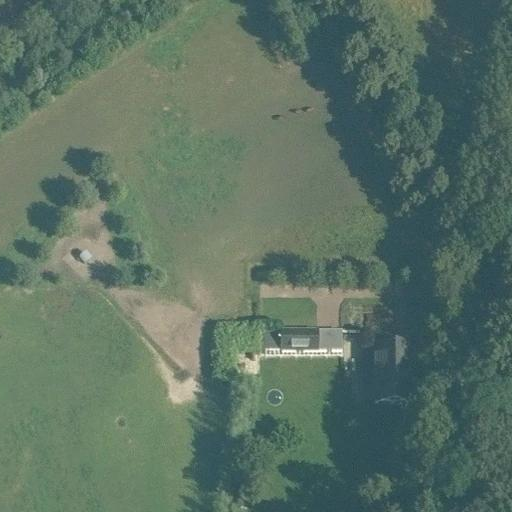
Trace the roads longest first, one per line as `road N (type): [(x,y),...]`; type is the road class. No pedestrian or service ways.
road 1 (unclassified): [(465,308),(511,98)]
road 2 (unclassified): [(440,511),(465,308)]
